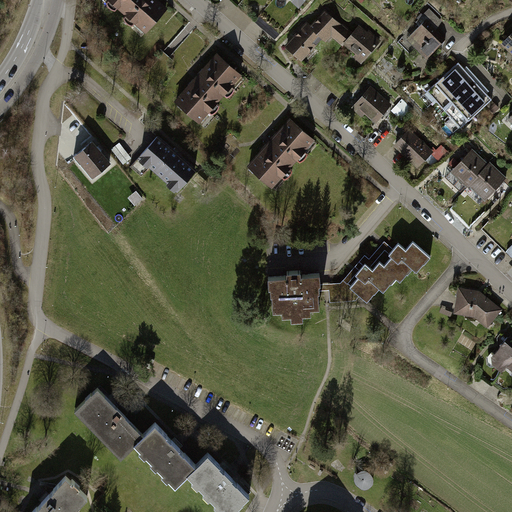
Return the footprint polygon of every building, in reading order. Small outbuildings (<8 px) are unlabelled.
[(159,0),(105,0),(146,34),(169,8),(159,0)] [(307,20),(285,44),(304,61),(327,35),(356,60),(374,40),(354,22),(348,29),(324,9),(311,24),(307,20)] [(427,18),(407,37),(429,60),(449,41),(427,18)] [(511,34),(503,45),(511,52),(511,34)] [(222,54),(180,102),(205,124),(248,77),(222,54)] [(458,65),(432,87),(463,124),(489,102),(458,65)] [(375,83),(355,103),(377,124),(397,104),(375,83)] [(290,119),(249,164),(276,188),(317,142),(290,119)] [(410,127),(394,144),(418,169),(435,152),(410,127)] [(161,137),(143,158),(175,187),(194,166),(161,137)] [(95,141),(76,155),(92,176),(110,162),(95,141)] [(443,145),(435,150),(442,159),(450,154),(443,145)] [(474,148),(452,171),(484,201),(505,178),(474,148)] [(511,234),(494,217),(483,228),(511,256),(511,234)] [(359,278),(350,287),(365,303),(380,289),(382,291),(398,275),(402,279),(412,269),(416,274),(431,259),(413,241),(406,249),(399,242),(388,254),(393,258),(384,267),(379,262),(372,269),(367,264),(356,275),(359,278)] [(271,278),(274,312),(289,310),(290,321),(310,319),(309,309),(322,308),(319,274),(271,278)] [(460,289),(457,307),(469,309),(481,319),(484,317),(490,323),(501,309),(480,292),(460,289)] [(511,338),(510,337),(508,338),(493,355),(494,363),(503,371),(508,365),(511,359),(511,338)] [(98,387),(76,409),(123,457),(135,445),(176,485),(187,474),(225,511),(233,511),(249,496),(207,454),(197,464),(155,422),(144,433),(98,387)] [(72,511),(86,498),(67,480),(50,499),(37,511),(72,511)]
